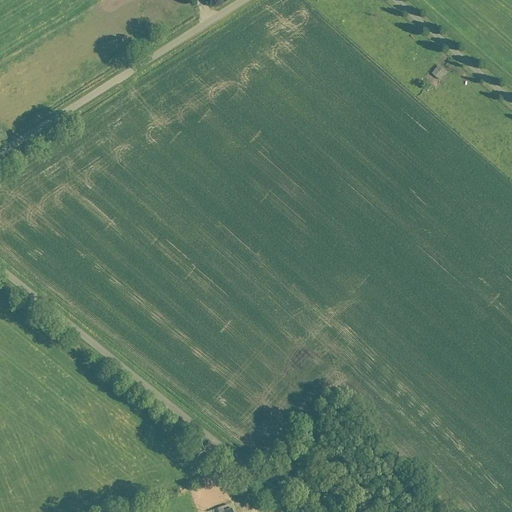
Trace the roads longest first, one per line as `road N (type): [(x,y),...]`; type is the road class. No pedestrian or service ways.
road 1 (unclassified): [(304,511),(0,267)]
road 2 (unclassified): [(0,155),(244,0)]
road 3 (unclassified): [(511,94),(399,0)]
